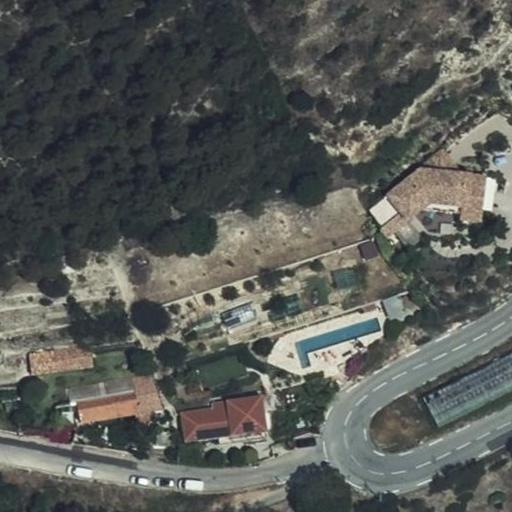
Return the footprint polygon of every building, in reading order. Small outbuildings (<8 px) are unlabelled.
[(446,153),(438,160),(449,174),(463,176),(446,153)] [(449,174),(438,160),(371,211),(384,230),(404,215),(418,204),(485,212),(490,212),(494,180),(463,176),(449,174)] [(418,204),(404,215),(410,223),(424,212),(462,216),(462,222),(483,224),(485,212),(418,204)] [(32,373),(95,368),(93,345),(30,350),(32,373)] [(158,405),(148,378),(129,382),(135,410),(158,405)] [(68,393),(70,408),(77,406),(81,425),(136,415),(135,410),(129,382),(68,393)] [(266,440),(262,400),(230,403),(230,411),(206,413),(207,418),(196,419),(196,423),(183,424),(185,440),(196,439),(196,441),(243,437),(244,443),(266,440)] [(293,439),(312,435),(306,407),(287,411),(293,439)] [(168,421),(165,412),(149,415),(151,425),(168,421)] [(175,448),(173,433),(145,436),(146,451),(175,448)]
